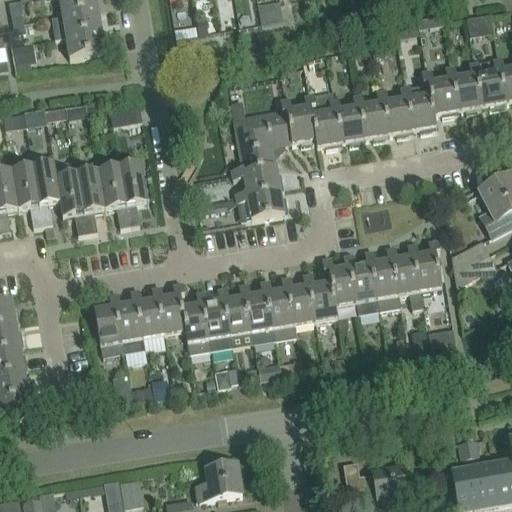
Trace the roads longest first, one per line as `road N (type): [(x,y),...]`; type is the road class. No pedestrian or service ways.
road 1 (residential): [(181,273),(304,253),(323,233),(319,196),(334,182),(511,152)]
road 2 (residential): [(72,460),(46,297),(181,273)]
road 3 (residential): [(181,273),(136,0)]
road 4 (residential): [(277,425),(423,402),(511,354)]
road 5 (residential): [(72,460),(277,425)]
